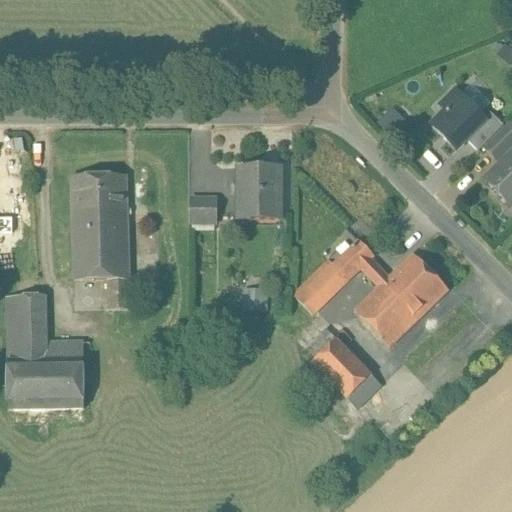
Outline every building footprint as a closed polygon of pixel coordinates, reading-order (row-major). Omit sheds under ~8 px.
[(485,123),(456,93),(441,108),(446,114),(432,128),(456,152),(484,124),(485,123)] [(387,133),(402,118),(393,109),(378,124),(387,133)] [(511,123),(493,143),(508,157),(511,152),(511,123)] [(489,176),(511,198),(511,152),(508,157),(489,176)] [(280,170),(238,170),(238,221),(280,221),(280,170)] [(126,179),(71,179),(72,213),(127,213),(126,179)] [(216,201),(191,201),(191,226),(216,226),(216,201)] [(127,213),(72,213),(74,282),(108,281),(108,296),(129,297),(127,213)] [(390,351),(448,295),(412,258),(390,280),(372,261),(374,259),(358,243),(333,267),(328,263),(292,297),(313,318),(360,272),(378,291),(354,314),(390,351)] [(244,318),(266,318),(266,291),(244,291),(244,318)] [(129,297),(108,296),(108,311),(130,312),(129,297)] [(45,299),(7,299),(8,362),(45,362),(45,345),(45,299)] [(302,356),(357,413),(382,389),(327,332),(302,356)] [(83,345),(45,345),(45,362),(8,362),(8,413),(84,412),(83,345)]
